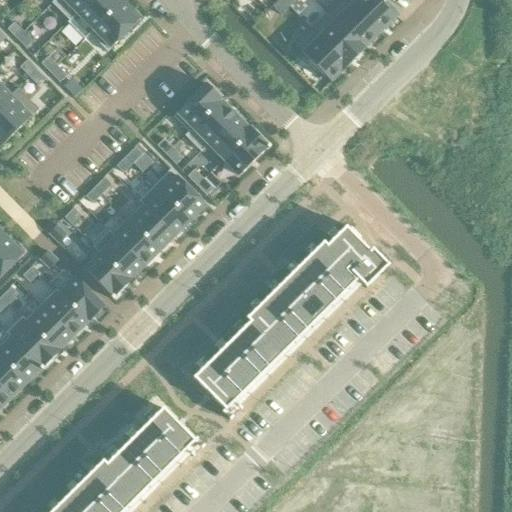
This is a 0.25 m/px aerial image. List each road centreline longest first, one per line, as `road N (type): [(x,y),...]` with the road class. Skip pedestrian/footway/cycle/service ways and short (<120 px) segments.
road 1 (tertiary): [(0,471),(319,151)]
road 2 (residential): [(319,151),(167,0)]
road 3 (tertiary): [(319,151),(433,37),(454,0)]
